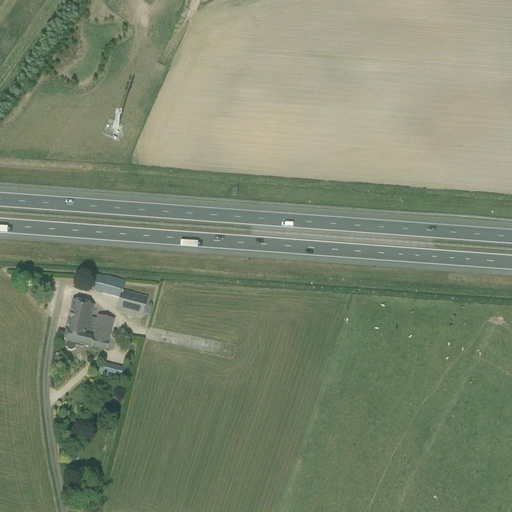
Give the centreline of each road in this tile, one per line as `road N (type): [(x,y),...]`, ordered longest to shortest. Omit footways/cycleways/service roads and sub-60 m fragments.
road 1 (motorway): [(0,225),(511,262)]
road 2 (motorway): [(511,239),(0,203)]
road 3 (unclassified): [(63,511),(45,400),(61,287)]
road 4 (track): [(104,511),(156,335)]
road 5 (track): [(217,348),(133,330),(99,301),(59,292)]
